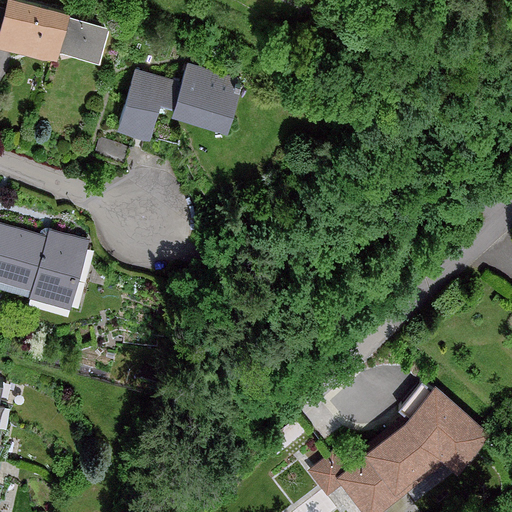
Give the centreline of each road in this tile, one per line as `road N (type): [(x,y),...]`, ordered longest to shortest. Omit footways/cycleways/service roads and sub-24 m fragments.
road 1 (residential): [(510,198),(475,191),(249,259),(182,251),(144,222)]
road 2 (residential): [(510,198),(509,216),(313,393)]
road 3 (residential): [(0,161),(144,222)]
